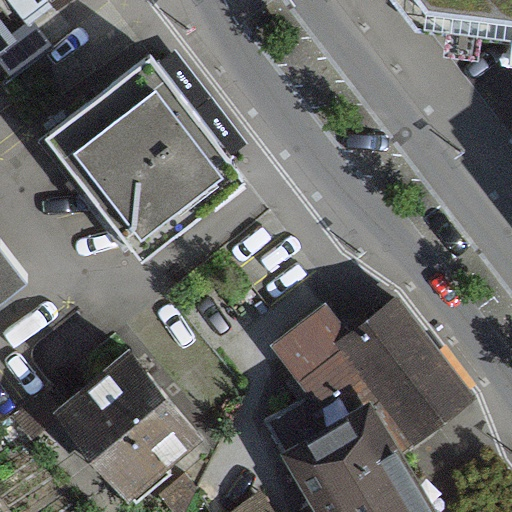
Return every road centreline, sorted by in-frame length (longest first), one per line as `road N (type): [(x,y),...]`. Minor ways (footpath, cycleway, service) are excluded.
road 1 (secondary): [(207,0),(213,26),(338,198),(418,266),(511,395)]
road 2 (secondary): [(511,262),(306,0)]
